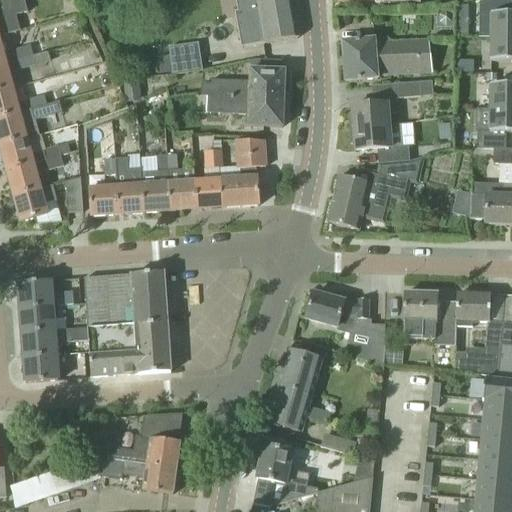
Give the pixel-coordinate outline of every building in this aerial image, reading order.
[(23,0),(0,0),(6,19),(27,14),(23,0)] [(241,0),(244,11),(235,13),(241,48),(263,44),(264,45),(297,39),(290,0),(241,0)] [(511,15),(491,15),(490,39),(511,39),(511,15)] [(342,44),(345,83),(377,81),(377,77),(430,74),(428,42),(389,45),(389,41),(386,39),(379,39),(377,42),(377,45),(374,46),(374,42),(342,44)] [(511,39),(490,39),(490,63),(511,62),(511,39)] [(45,53),(42,44),(31,47),(30,46),(14,51),(17,62),(33,57),(45,53)] [(172,76),(201,72),(198,45),(169,48),(172,76)] [(36,66),(33,57),(17,62),(20,71),(36,66)] [(5,64),(0,65),(0,92),(12,89),(5,64)] [(195,96),(195,97),(283,99),(284,73),(251,71),(251,83),(212,81),(212,85),(201,85),(200,96),(195,96)] [(124,78),(126,101),(142,99),(140,76),(124,78)] [(432,82),(420,83),(394,85),(395,100),(433,97),(432,82)] [(511,86),(490,87),(490,110),(511,110),(511,86)] [(12,89),(0,92),(0,119),(19,114),(12,89)] [(55,105),(55,104),(53,95),(30,101),(32,111),(55,105)] [(283,99),(195,97),(195,114),(208,114),(249,116),(249,127),(282,129),(283,99)] [(19,114),(0,119),(0,146),(39,136),(35,121),(62,114),(59,103),(55,104),(55,105),(32,111),(19,115),(19,114)] [(348,116),(349,131),(389,127),(388,116),(397,115),(396,104),(351,108),(351,116),(348,116)] [(511,110),(490,110),(489,134),(511,134),(511,110)] [(389,127),(349,131),(350,145),(354,145),(355,153),(381,150),(383,165),(409,162),(408,148),(400,148),(398,126),(389,127)] [(39,136),(0,146),(0,150),(6,172),(33,165),(33,164),(45,161),(45,162),(60,158),(57,147),(45,151),(41,136),(39,137),(39,136)] [(265,168),(263,143),(237,142),(234,142),(236,167),(237,170),(239,170),(255,169),(265,168)] [(493,158),(493,166),(497,166),(499,166),(511,166),(511,150),(505,151),(493,150),(493,158)] [(215,170),(213,153),(203,154),(204,171),(215,170)] [(213,153),(215,170),(219,170),(223,169),(223,168),(222,153),(213,153)] [(165,157),(167,173),(168,173),(169,185),(168,185),(170,213),(197,211),(195,183),(194,183),(194,172),(179,173),(178,156),(165,157)] [(167,173),(165,157),(156,158),(157,173),(167,173)] [(60,158),(45,162),(48,172),(63,168),(60,158)] [(144,215),(142,187),(140,175),(140,172),(125,172),(125,160),(114,161),(115,178),(116,189),(117,217),(144,215)] [(115,178),(114,161),(103,161),(105,178),(115,178)] [(13,198),(40,190),(33,165),(6,172),(13,198)] [(255,169),(239,170),(239,180),(220,182),(222,209),(258,207),(256,179),(255,169)] [(170,213),(168,185),(169,185),(168,173),(167,173),(157,173),(140,175),(142,187),(144,215),(170,213)] [(409,183),(378,176),(375,188),(369,187),(369,185),(338,178),(327,224),(358,232),(361,219),(381,223),(387,198),(405,202),(409,183)] [(83,214),(82,194),(81,180),(66,184),(68,214),(83,214)] [(195,183),(197,211),(222,209),(220,182),(195,183)] [(511,186),(498,186),(472,185),(472,183),(471,183),(470,221),(485,222),(485,225),(511,226),(511,186)] [(40,190),(13,198),(20,223),(47,216),(44,204),(56,201),(52,187),(40,190)] [(117,217),(116,189),(89,191),(91,218),(117,217)] [(87,330),(87,331),(167,324),(163,274),(130,276),(130,277),(83,281),(87,330)] [(18,285),(20,310),(52,308),(57,307),(71,306),(70,293),(51,295),(50,283),(18,285)] [(434,341),(437,297),(437,295),(404,294),(403,339),(421,340),(421,341),(434,341)] [(370,321),(368,321),(368,301),(356,301),(356,304),(344,304),(344,303),(312,295),(305,320),(337,328),(337,332),(349,335),(344,355),(383,366),(384,349),(384,327),(370,327),(370,321)] [(456,296),(456,298),(455,323),(455,330),(472,330),(472,324),(486,325),(486,334),(484,351),(466,350),(466,355),(455,354),(454,375),(497,379),(500,341),(502,323),(504,298),(490,297),(456,296)] [(21,335),(54,332),(52,308),(20,310),(21,335)] [(87,331),(88,342),(89,354),(90,379),(138,376),(170,374),(168,349),(167,324),(87,331)] [(87,330),(65,331),(63,332),(64,344),(88,342),(87,331),(87,330)] [(55,344),(54,332),(21,335),(23,359),(61,357),(60,344),(55,344)] [(511,341),(500,341),(497,379),(511,380),(511,341)] [(322,362),(288,352),(267,424),(301,434),(305,421),(327,427),(330,417),(311,412),(308,411),(322,362)] [(61,369),(61,357),(23,359),(25,385),(58,382),(57,370),(61,369)] [(482,400),(484,400),(511,403),(511,382),(484,379),(482,400)] [(431,395),(439,396),(440,385),(432,384),(431,395)] [(438,408),(439,396),(431,395),(430,407),(438,408)] [(511,423),(511,403),(484,400),(482,420),(511,423)] [(160,417),(143,418),(140,437),(135,436),(132,453),(108,449),(106,460),(176,471),(180,444),(157,441),(160,417)] [(511,443),(511,423),(482,420),(480,440),(511,443)] [(428,435),(436,436),(437,424),(429,424),(428,435)] [(323,447),(356,455),(358,442),(325,435),(323,447)] [(436,436),(428,435),(426,447),(434,447),(436,436)] [(511,463),(511,443),(480,440),(478,460),(511,463)] [(271,509),(318,494),(319,492),(306,489),(309,477),(288,472),(292,453),(263,447),(256,480),(260,481),(255,506),(271,509)] [(42,499),(99,480),(100,477),(122,480),(123,476),(139,479),(139,478),(144,479),(142,491),(173,496),(176,471),(106,460),(92,458),(74,466),(36,481),(42,499)] [(511,463),(478,460),(476,480),(511,483),(511,463)] [(424,475),(432,476),(433,464),(425,463),(424,475)] [(431,487),(432,476),(424,475),(423,487),(431,487)] [(316,511),(368,511),(372,480),(333,490),(318,494),(316,511)] [(511,503),(511,483),(476,480),(474,500),(511,503)] [(511,511),(511,503),(474,500),(472,511),(511,511)]
